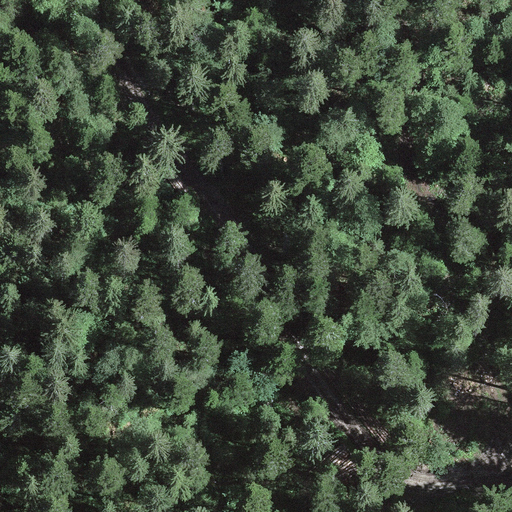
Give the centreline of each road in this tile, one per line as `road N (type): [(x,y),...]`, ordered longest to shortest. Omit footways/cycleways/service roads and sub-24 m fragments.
road 1 (track): [(511,482),(461,480),(424,492),(394,477),(289,348),(266,280),(232,221),(145,108)]
road 2 (track): [(88,0),(145,108)]
